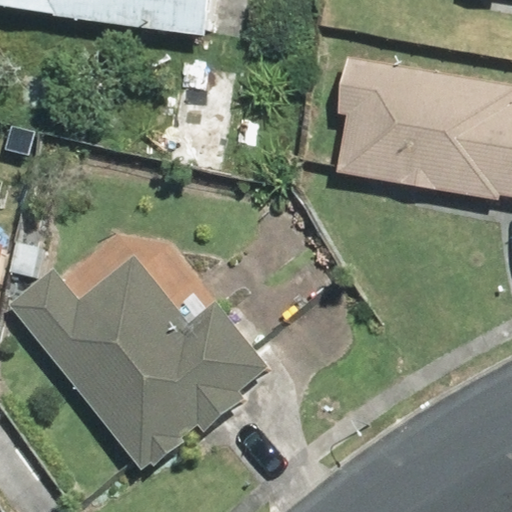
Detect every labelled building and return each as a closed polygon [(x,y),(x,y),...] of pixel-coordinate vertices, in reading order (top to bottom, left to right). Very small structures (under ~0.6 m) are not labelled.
[(0,0),(0,13),(208,39),(213,0),(0,0)] [(511,87),(351,60),(341,116),(352,117),(342,177),(503,205),(504,199),(511,199),(511,87)] [(231,69),(175,63),(165,165),(221,170),(223,150),(291,154),(293,113),(227,109),(231,69)] [(0,284),(9,244),(0,242),(0,284)] [(59,271),(13,307),(152,481),(280,381),(221,306),(193,329),(137,258),(82,301),(59,271)]
